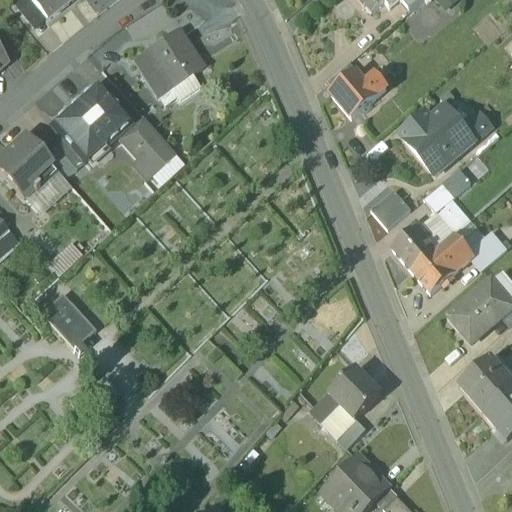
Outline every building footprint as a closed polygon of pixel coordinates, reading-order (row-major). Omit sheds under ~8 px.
[(28,0),(23,0),(14,7),(34,31),(46,21),(35,8),(28,0)] [(42,0),(43,1),(54,14),(55,13),(71,0),(42,0)] [(355,0),(364,10),(365,9),(371,16),(384,5),(388,10),(399,2),(409,14),(425,0),(355,0)] [(438,0),(448,9),(457,0),(438,0)] [(54,14),(43,1),(35,8),(46,21),(54,14)] [(65,24),(55,13),(54,14),(46,21),(55,32),(65,24)] [(176,32),(143,55),(167,92),(200,69),(176,32)] [(405,73),(385,49),(370,63),(390,86),(405,73)] [(156,98),(167,92),(143,55),(132,62),(156,98)] [(346,65),(328,81),(336,90),(355,75),(346,65)] [(336,90),(330,95),(350,119),(374,99),(364,86),(355,75),(336,90)] [(374,77),(364,86),(374,99),(385,90),(374,77)] [(504,77),(491,89),(498,96),(510,84),(504,77)] [(94,90),(79,103),(81,106),(54,130),(64,142),(80,160),(100,142),(104,147),(127,126),(104,100),(103,101),(94,90)] [(430,121),(425,114),(399,136),(434,177),(490,131),(479,118),(463,132),(444,109),(430,121)] [(141,119),(118,140),(151,178),(175,156),(141,119)] [(43,162),(23,140),(0,160),(0,174),(23,200),(53,173),(43,162)] [(80,160),(64,142),(55,150),(56,150),(75,172),(83,164),(80,160)] [(75,172),(56,150),(43,162),(53,173),(61,182),(75,172)] [(393,193),(370,213),(387,232),(410,213),(393,193)] [(127,218),(111,201),(98,213),(113,230),(127,218)] [(416,231),(392,251),(411,273),(435,253),(425,242),(430,238),(421,228),(417,232),(416,231)] [(6,232),(0,236),(0,261),(18,246),(6,232)] [(492,235),(467,256),(471,260),(481,272),(506,251),(492,235)] [(455,255),(445,244),(435,253),(453,274),(471,260),(467,256),(462,249),(455,255)] [(70,247),(46,268),(57,281),(81,259),(70,247)] [(435,253),(411,273),(429,295),(454,275),(453,274),(435,253)] [(491,282),(452,315),(463,328),(458,332),(470,346),(511,311),(511,286),(502,275),(491,283),(491,282)] [(95,335),(62,299),(41,318),(78,359),(84,354),(79,349),(95,335)] [(503,376),(489,360),(458,387),(482,415),(511,389),(511,387),(508,391),(498,380),(503,376)] [(355,371),(329,396),(329,397),(354,423),(355,422),(380,397),(355,371)] [(511,387),(511,386),(503,376),(498,380),(508,391),(511,387)] [(511,389),(482,415),(506,443),(511,437),(511,389)] [(329,397),(314,411),(310,415),(335,441),(354,423),(329,397)] [(291,404),(279,418),(285,423),(297,409),(291,404)] [(354,423),(335,441),(346,452),(365,432),(355,422),(354,423)] [(273,425),(265,435),(270,439),(279,429),(273,425)] [(355,460),(327,487),(337,497),(331,504),(339,511),(355,511),(356,511),(363,511),(388,488),(374,473),(370,476),(355,460)]
